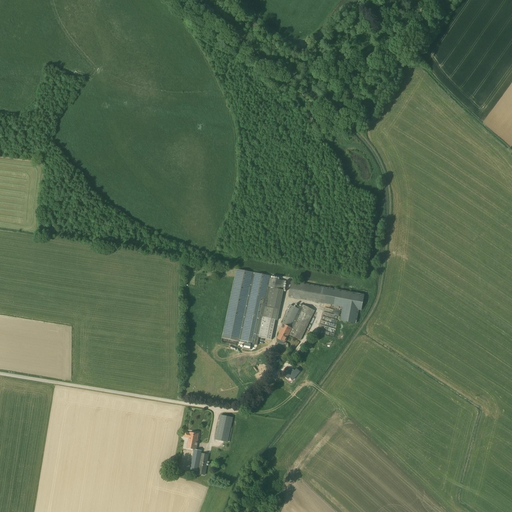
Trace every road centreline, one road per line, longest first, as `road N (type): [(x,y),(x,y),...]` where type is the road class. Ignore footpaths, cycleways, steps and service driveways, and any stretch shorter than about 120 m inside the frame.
road 1 (track): [(184,0),(331,119),(349,111),(427,0)]
road 2 (unclassified): [(298,347),(237,410),(0,374)]
road 3 (track): [(377,71),(353,56),(299,55),(235,0)]
road 4 (unknown): [(315,322),(315,304),(286,301),(271,380)]
